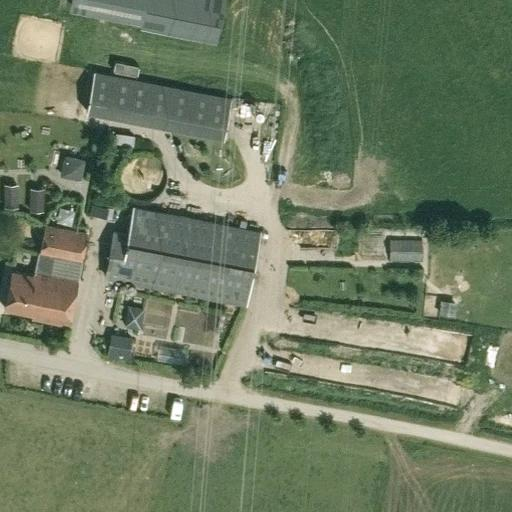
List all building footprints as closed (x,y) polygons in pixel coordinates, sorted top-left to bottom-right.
[(146,20),(147,16),(219,30),(225,0),(74,0),(73,5),(146,20)] [(89,110),(226,138),(234,99),(97,71),(89,110)] [(129,186),(155,161),(138,144),(112,169),(129,186)] [(85,161),(64,157),(60,178),(81,182),(85,161)] [(16,186),(4,186),(4,204),(16,204),(16,186)] [(42,191),(29,191),(29,209),(42,209),(42,191)] [(107,205),(90,202),(88,212),(105,215),(107,205)] [(135,207),(129,233),(115,230),(106,275),(247,305),(262,234),(135,207)] [(45,224),(39,252),(36,271),(35,275),(13,270),(5,309),(34,315),(33,319),(69,326),(78,280),(50,274),(54,256),(82,262),(88,232),(45,224)] [(382,255),(383,226),(358,226),(358,254),(382,255)] [(421,239),(389,239),(389,259),(421,259),(421,239)] [(441,298),(440,311),(453,313),(455,300),(441,298)] [(114,305),(98,304),(99,321),(114,321),(114,305)] [(145,310),(127,306),(124,329),(141,331),(145,310)] [(128,358),(132,337),(111,333),(107,355),(128,358)]
